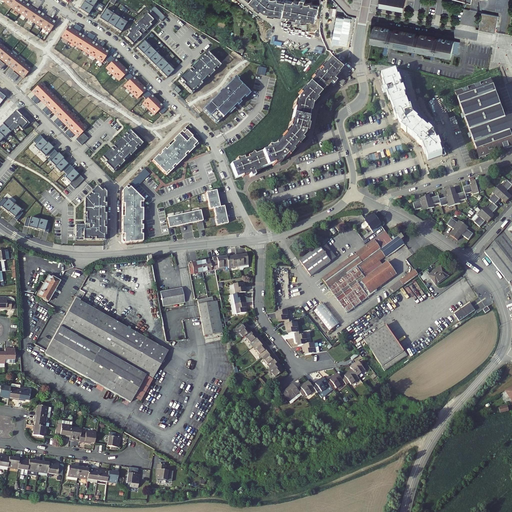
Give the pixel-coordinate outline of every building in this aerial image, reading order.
[(6,0),(4,2),(11,8),(17,0),(6,0)] [(19,0),(17,0),(11,8),(19,13),(25,4),(19,0)] [(88,15),(97,0),(84,0),(79,10),(88,15)] [(253,0),(257,3),(256,4),(262,8),(264,7),(267,9),(271,10),(270,12),(277,13),(277,12),(284,14),(287,0),(253,0)] [(299,15),(301,0),(299,0),(287,0),(284,14),(291,15),(291,16),(298,18),(299,15)] [(310,19),(310,18),(317,20),(320,5),(313,3),(313,2),(312,1),(309,2),(306,1),(306,0),(301,0),(299,15),(303,16),(303,18),(310,19)] [(402,11),(404,0),(377,0),(377,6),(402,11)] [(25,4),(19,13),(27,18),(33,9),(26,4),(25,4)] [(154,7),(150,11),(161,22),(165,18),(154,7)] [(33,9),(27,18),(34,23),(40,13),(33,9)] [(105,10),(99,19),(120,33),(126,23),(105,10)] [(40,13),(34,23),(42,28),(48,18),(40,13)] [(479,29),(495,32),(498,16),(482,13),(479,29)] [(154,23),(146,15),(128,33),(129,34),(125,38),(132,45),(154,23)] [(48,18),(42,28),(49,32),(55,23),(48,18)] [(67,27),(61,37),(68,41),(78,26),(75,24),(71,29),(67,27)] [(388,28),(372,25),(369,40),(383,43),(381,53),(385,54),(387,43),(411,48),(410,55),(412,55),(414,48),(430,51),(429,59),(431,59),(433,52),(450,55),(450,52),(456,53),(458,41),(437,37),(437,38),(433,37),(434,36),(418,33),(418,35),(414,34),(414,32),(391,28),(391,30),(387,29),(388,28)] [(68,41),(75,45),(81,36),(78,33),(81,28),(78,26),(68,41)] [(81,36),(75,45),(82,50),(88,40),(85,38),(81,36)] [(91,42),(88,40),(82,50),(88,54),(94,44),(91,42)] [(173,71),(143,41),(136,49),(139,52),(166,78),(173,71)] [(98,47),(94,44),(88,54),(95,58),(101,49),(98,47)] [(2,46),(0,49),(0,58),(2,61),(9,52),(2,46)] [(108,53),(101,49),(95,58),(102,63),(104,60),(107,54),(108,53)] [(9,52),(2,61),(9,66),(16,58),(9,52)] [(178,81),(191,95),(209,76),(210,77),(220,66),(206,53),(178,81)] [(16,58),(9,66),(16,72),(23,64),(16,58)] [(338,74),(337,73),(342,68),(330,58),(326,63),(325,62),(320,68),(322,69),(319,73),(331,82),(333,84),(336,81),(333,79),(338,74)] [(110,64),(106,68),(112,74),(121,66),(114,60),(110,64)] [(23,64),(16,72),(23,78),(30,69),(23,64)] [(121,66),(112,74),(119,81),(123,77),(127,73),(121,66)] [(381,75),(384,82),(383,82),(385,89),(382,90),(384,94),(387,93),(401,88),(400,84),(402,83),(399,76),(398,77),(396,70),(381,75)] [(309,83),(320,93),(322,91),(325,87),(326,88),(331,82),(319,73),(317,71),(312,76),(314,77),(309,83)] [(128,82),(124,86),(130,92),(139,84),(132,78),(128,82)] [(202,111),(216,124),(248,93),(235,80),(229,86),(228,85),(202,111)] [(464,118),(470,133),(468,134),(469,138),(471,137),(479,158),(501,150),(502,147),(507,145),(508,147),(511,145),(511,138),(511,137),(511,127),(511,126),(510,122),(509,118),(510,117),(510,116),(508,111),(507,112),(502,114),(501,112),(504,111),(502,106),(500,107),(499,105),(501,104),(500,100),(497,101),(496,99),(499,98),(497,93),(495,94),(494,92),(497,91),(495,87),(492,88),(492,85),(493,85),(491,80),(485,82),(486,83),(483,84),(483,83),(455,93),(463,113),(461,114),(462,118),(464,118)] [(46,89),(40,83),(32,92),(35,95),(30,99),(33,102),(46,89)] [(316,98),(320,93),(309,83),(304,88),(303,87),(299,93),(300,94),(297,98),(296,101),(295,101),(293,108),(294,108),(291,122),(290,122),(288,129),(288,130),(288,129),(283,135),(284,136),(279,141),(278,140),(273,145),(274,146),(273,147),(273,146),(270,147),(267,147),(266,149),(267,150),(254,155),(254,154),(252,153),(249,156),(247,156),(247,159),(244,160),(243,158),(239,159),(236,159),(236,160),(236,162),(230,164),(235,178),(242,176),(242,177),(249,175),(250,177),(254,176),(253,173),(260,170),(259,169),(272,164),(273,165),(280,163),(279,160),(283,159),(285,156),(287,158),(292,152),(291,151),(295,146),(297,147),(302,141),(300,139),(302,137),(303,132),(306,133),(307,125),(306,125),(309,111),(310,111),(312,105),(311,104),(312,104),(317,99),(316,98)] [(139,84),(130,92),(137,99),(141,95),(145,91),(139,84)] [(390,100),(392,106),(407,101),(406,98),(404,95),(406,94),(403,87),(401,88),(387,93),(389,100),(390,100)] [(46,89),(33,102),(36,104),(40,100),(43,103),(51,95),(46,89)] [(57,100),(51,95),(43,103),(49,109),(57,100)] [(146,100),(142,104),(148,109),(156,101),(150,95),(150,96),(146,100)] [(59,102),(57,100),(49,109),(55,114),(63,106),(59,102)] [(156,101),(148,109),(154,115),(158,111),(162,107),(156,101)] [(428,130),(422,125),(417,120),(418,119),(413,115),(412,115),(412,114),(413,114),(410,107),(409,108),(407,101),(392,106),(395,113),(394,113),(396,120),(398,119),(400,123),(402,126),(401,128),(406,132),(407,132),(417,141),(417,142),(422,147),(422,146),(423,147),(422,147),(425,154),(426,154),(428,161),(443,156),(440,149),(441,149),(439,141),(437,142),(435,138),(432,135),(434,134),(429,129),(428,130)] [(55,114),(60,120),(69,112),(63,106),(55,114)] [(15,111),(1,125),(9,133),(12,130),(15,133),(19,128),(19,129),(20,130),(26,124),(20,118),(21,117),(15,111)] [(69,112),(60,120),(66,126),(74,118),(69,112)] [(26,124),(20,130),(21,131),(28,124),(21,117),(20,118),(26,124)] [(65,133),(67,136),(80,123),(74,118),(66,126),(69,129),(65,133)] [(80,123),(67,136),(70,139),(74,134),(78,137),(86,129),(80,123)] [(0,135),(3,138),(9,133),(1,125),(0,125),(0,135)] [(184,129),(183,130),(151,161),(166,176),(197,145),(191,138),(192,137),(184,129)] [(100,159),(113,173),(128,158),(131,154),(131,155),(142,144),(128,131),(100,159)] [(75,140),(81,145),(88,139),(82,133),(75,140)] [(38,152),(39,152),(47,143),(45,141),(44,142),(38,136),(33,142),(36,144),(33,147),(38,152)] [(46,154),(49,157),(55,151),(52,149),(49,145),(47,143),(39,152),(44,157),(46,154)] [(49,162),(54,167),(63,159),(61,157),(57,154),(55,151),(49,157),(51,159),(49,162)] [(61,170),(64,173),(70,167),(64,161),(65,161),(63,159),(54,167),(54,168),(59,173),(61,170)] [(64,178),(69,183),(78,174),(76,172),(75,173),(70,167),(64,173),(66,175),(64,178)] [(69,185),(74,189),(83,179),(78,174),(69,183),(69,184),(69,185)] [(511,181),(510,183),(507,180),(502,186),(500,184),(497,188),(493,192),(495,194),(489,200),(493,202),(487,208),(485,206),(478,215),(480,216),(475,222),(480,227),(486,220),(488,222),(494,216),(492,214),(498,207),(495,204),(500,198),(506,203),(511,196),(506,191),(511,185),(511,181)] [(449,206),(454,205),(460,203),(460,201),(467,199),(465,194),(473,192),(473,194),(479,192),(475,181),(471,182),(472,185),(463,187),(465,192),(456,195),(454,188),(446,190),(448,197),(440,199),(439,196),(430,198),(429,195),(421,198),(422,201),(413,203),(415,210),(419,209),(420,210),(421,211),(434,207),(433,205),(441,203),(441,206),(449,204),(449,206)] [(105,241),(105,193),(98,185),(94,189),(83,200),(83,220),(85,220),(85,225),(83,225),(75,225),(74,240),(105,241)] [(121,191),(121,241),(123,244),(142,242),(142,200),(127,186),(121,191)] [(207,201),(213,200),(213,197),(217,196),(216,191),(205,193),(207,201)] [(3,210),(7,213),(13,205),(13,204),(7,199),(6,200),(3,198),(0,201),(0,206),(4,210),(3,210)] [(213,209),(219,207),(218,203),(214,203),(213,200),(207,201),(209,210),(213,209)] [(11,215),(17,220),(23,213),(20,210),(21,209),(14,204),(13,204),(13,205),(7,213),(10,215),(11,215)] [(215,217),(221,216),(220,213),(225,212),(223,207),(219,207),(213,209),(215,217)] [(200,211),(166,218),(167,224),(171,223),(172,228),(182,226),(181,221),(187,220),(188,224),(198,222),(198,218),(201,217),(200,211)] [(222,219),(221,216),(215,217),(214,217),(216,226),(227,224),(226,218),(222,219)] [(374,233),(382,226),(374,216),(363,224),(362,225),(362,226),(363,228),(364,228),(366,228),(369,226),(374,233)] [(31,229),(35,230),(38,220),(30,217),(29,219),(26,218),(23,226),(27,227),(31,228),(31,229)] [(35,230),(40,231),(40,230),(48,232),(50,223),(46,222),(47,221),(38,218),(38,220),(35,230)] [(468,227),(463,224),(459,221),(457,223),(451,218),(447,224),(454,229),(450,235),(458,240),(462,234),(469,240),(473,234),(467,229),(468,227)] [(335,227),(339,232),(346,226),(343,221),(335,227)] [(511,222),(484,253),(509,283),(511,292),(511,222)] [(329,288),(392,241),(386,232),(323,279),(329,288)] [(401,234),(392,241),(329,288),(347,312),(369,296),(367,294),(392,274),(385,264),(365,279),(362,274),(404,242),(402,240),(404,238),(401,234)] [(335,258),(324,243),(299,261),(310,276),(335,258)] [(241,254),(236,255),(238,266),(248,264),(246,254),(241,255),(241,254)] [(218,268),(228,266),(226,258),(226,256),(221,257),(221,255),(212,257),(213,259),(214,266),(218,265),(218,268)] [(238,266),(236,255),(231,256),(231,257),(226,258),(228,266),(228,268),(238,266)] [(200,262),(202,272),(215,269),(214,266),(213,259),(200,262)] [(188,264),(190,274),(202,272),(200,262),(188,264)] [(428,280),(431,278),(436,285),(449,276),(441,266),(429,275),(427,272),(424,275),(428,280)] [(414,270),(390,288),(392,291),(389,293),(391,295),(418,275),(414,270)] [(280,275),(280,283),(288,282),(288,274),(280,275)] [(47,302),(55,288),(53,287),(57,280),(49,275),(37,295),(47,302)] [(232,294),(242,293),(246,292),(245,287),(244,287),(243,282),(233,284),(234,288),(231,289),(229,289),(230,295),(232,294)] [(184,302),(183,296),(181,296),(180,289),(160,292),(163,306),(184,302)] [(234,304),(245,302),(244,297),(243,298),(242,293),(232,294),(234,304)] [(168,351),(155,344),(79,301),(80,299),(76,296),(44,354),(130,403),(145,375),(152,379),(168,351)] [(223,336),(216,301),(216,300),(213,301),(212,296),(197,299),(204,335),(217,333),(218,337),(223,336)] [(6,300),(6,297),(0,297),(0,307),(1,308),(1,309),(11,309),(11,302),(11,300),(6,300)] [(245,302),(234,304),(236,314),(246,312),(245,307),(246,307),(245,302)] [(459,321),(475,310),(470,303),(454,314),(459,321)] [(323,304),(313,312),(329,332),(339,324),(323,304)] [(289,320),(287,310),(275,312),(276,317),(278,317),(279,322),(284,321),(289,320)] [(294,333),(298,332),(296,322),(294,323),(293,319),(289,320),(284,321),(286,331),(287,330),(288,334),(294,333)] [(246,334),(251,329),(248,326),(247,326),(244,323),(236,329),(242,337),(246,334)] [(375,357),(397,342),(386,325),(364,340),(375,357)] [(246,334),(249,337),(247,338),(253,346),(261,340),(257,335),(259,334),(253,328),(251,329),(246,334)] [(309,330),(298,332),(294,333),(296,342),(297,342),(298,346),(304,345),(312,343),(309,330)] [(261,340),(253,346),(259,354),(261,352),(263,355),(270,349),(265,343),(264,344),(261,340)] [(404,352),(397,342),(375,357),(379,362),(382,367),(385,371),(407,355),(405,351),(404,352)] [(304,355),(316,353),(314,343),(312,343),(304,345),(305,350),(303,350),(304,355)] [(409,352),(412,356),(424,347),(421,343),(409,352)] [(10,348),(4,348),(4,352),(5,360),(15,360),(15,349),(10,349),(10,348)] [(270,367),(276,363),(278,361),(275,357),(276,356),(270,349),(263,355),(266,358),(264,359),(270,367)] [(354,364),(350,367),(353,370),(357,376),(365,370),(359,362),(355,365),(354,364)] [(270,367),(268,369),(274,377),(283,370),(280,366),(279,366),(276,363),(270,367)] [(357,376),(353,370),(350,373),(349,371),(341,378),(344,382),(347,385),(349,382),(351,384),(359,378),(357,376)] [(337,388),(344,382),(341,378),(338,374),(333,378),(332,377),(326,381),(330,386),(332,389),(335,386),(337,388)] [(318,380),(312,385),(315,389),(317,392),(320,390),(322,392),(330,386),(326,381),(323,378),(319,381),(318,380)] [(315,389),(312,385),(308,381),(304,384),(304,383),(297,389),(300,392),(303,396),(306,393),(307,395),(315,389)] [(300,392),(297,389),(292,383),(288,386),(289,387),(282,393),(287,399),(290,397),(292,398),(300,392)] [(13,399),(18,400),(20,388),(20,385),(10,384),(10,387),(8,397),(13,398),(13,399)] [(8,397),(10,387),(0,385),(0,395),(4,396),(3,398),(8,398),(8,397)] [(23,400),(23,399),(28,400),(30,390),(20,388),(18,400),(23,400)] [(35,415),(46,417),(49,417),(51,407),(38,405),(37,410),(36,410),(35,415)] [(507,406),(498,408),(500,414),(509,412),(507,406)] [(35,425),(45,427),(46,417),(35,415),(34,420),(35,420),(35,425)] [(64,436),(69,437),(71,428),(71,425),(56,423),(55,433),(65,435),(64,436)] [(32,435),(43,437),(45,427),(35,425),(34,430),(33,430),(32,435)] [(69,440),(74,441),(74,439),(79,440),(80,433),(80,430),(71,428),(69,437),(69,440)] [(79,441),(89,443),(89,442),(94,442),(95,432),(86,431),(85,433),(80,433),(79,440),(79,441)] [(119,443),(119,438),(114,437),(108,436),(107,446),(117,447),(117,442),(119,443)] [(7,467),(9,457),(4,456),(4,455),(0,454),(0,468),(7,470),(7,467)] [(17,468),(19,457),(14,456),(14,458),(9,457),(7,467),(17,468)] [(27,470),(29,460),(24,459),(24,458),(19,457),(17,468),(21,469),(20,474),(26,475),(27,470)] [(29,460),(27,470),(37,471),(39,460),(34,459),(34,461),(29,460)] [(47,473),(48,463),(43,462),(44,461),(39,460),(37,471),(38,471),(37,474),(47,475),(47,473)] [(48,463),(47,473),(57,474),(58,464),(58,463),(53,462),(53,463),(48,463)] [(166,465),(158,464),(156,474),(158,474),(157,479),(167,481),(168,471),(166,470),(166,465)] [(67,476),(77,477),(78,466),(73,465),(73,466),(68,466),(67,476)] [(87,478),(88,469),(83,468),(83,466),(78,466),(77,477),(87,478)] [(87,478),(96,480),(98,469),(93,468),(93,469),(88,469),(87,478)] [(98,469),(96,480),(106,481),(108,471),(103,471),(103,469),(98,469)] [(106,481),(116,483),(118,472),(113,471),(113,472),(108,471),(106,481)] [(138,474),(128,472),(126,483),(138,485),(139,479),(137,479),(138,474)]
